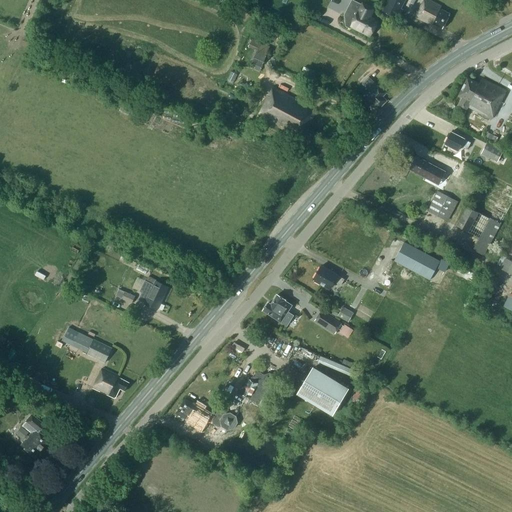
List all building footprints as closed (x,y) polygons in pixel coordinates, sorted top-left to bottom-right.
[(370,36),(377,21),(369,17),(373,9),(363,3),(362,5),(352,0),(354,1),(347,14),(345,14),(346,26),(351,28),(352,26),(370,36)] [(400,9),(404,0),(388,0),(387,2),(400,9)] [(450,14),(440,9),(441,6),(429,0),(423,0),(415,17),(432,25),(432,24),(443,29),(450,14)] [(250,67),(261,72),(271,47),(261,42),(258,50),(255,49),(250,63),(252,63),(250,67)] [(301,74),(312,79),(315,71),(304,67),(301,74)] [(372,108),(375,104),(379,108),(387,101),(383,96),(386,93),(369,76),(362,84),(371,93),(364,100),(372,108)] [(506,91),(482,79),(479,84),(467,78),(458,95),(462,97),(457,106),(466,110),(468,106),(491,119),(506,91)] [(297,133),(309,139),(314,130),(308,127),(317,110),(273,87),(258,115),(296,135),(297,133)] [(471,143),(464,139),(451,132),(445,144),(458,151),(461,146),(467,149),(471,143)] [(497,161),(503,150),(486,142),(481,153),(497,161)] [(416,156),(409,169),(417,173),(424,177),(439,185),(446,172),(442,170),(431,164),(416,156)] [(455,160),(452,166),(459,170),(462,164),(455,160)] [(468,232),(479,237),(473,250),(484,255),(511,200),(511,187),(505,184),(488,217),(483,215),(467,206),(457,226),(468,232)] [(447,220),(457,201),(438,191),(428,210),(447,220)] [(440,261),(404,242),(394,261),(430,280),(440,261)] [(502,266),(501,268),(511,274),(511,246),(506,257),(502,266)] [(337,275),(321,266),(313,280),(329,289),(334,281),(341,285),(344,279),(337,275)] [(156,281),(156,280),(149,276),(146,281),(145,281),(140,291),(142,292),(139,299),(146,302),(145,304),(157,310),(168,287),(156,281)] [(117,295),(123,297),(122,298),(132,303),(135,296),(125,292),(119,289),(117,295)] [(268,302),(263,310),(287,326),(294,316),(288,311),(292,305),(285,300),(277,295),(271,304),(268,302)] [(338,316),(349,323),(354,313),(343,307),(338,316)] [(314,321),(335,334),(342,323),(322,310),(314,321)] [(87,353),(87,355),(105,363),(113,348),(78,331),(71,345),(87,353)] [(350,374),(353,367),(324,354),(321,361),(350,374)] [(102,368),(93,388),(115,398),(120,388),(125,391),(129,383),(119,378),(120,376),(102,368)] [(349,389),(314,368),(298,393),(333,415),(349,389)] [(274,375),(270,373),(265,375),(257,371),(253,380),(248,378),(240,394),(259,404),(269,386),(273,385),(276,380),(274,375)] [(269,386),(259,404),(270,410),(281,389),(273,385),(269,386)] [(205,408),(207,406),(197,400),(195,404),(185,398),(176,413),(186,419),(185,420),(190,423),(189,425),(202,433),(209,421),(219,427),(222,426),(228,430),(234,428),(237,423),(236,416),(230,413),(226,414),(224,404),(215,406),(217,412),(215,416),(213,415),(213,413),(205,408)] [(38,432),(44,425),(31,414),(21,425),(31,433),(28,436),(25,434),(27,433),(20,428),(16,433),(22,438),(23,437),(26,439),(20,446),(24,449),(33,457),(48,440),(38,432)]
